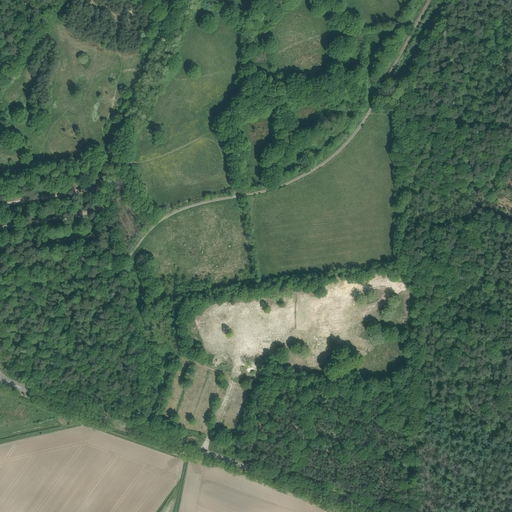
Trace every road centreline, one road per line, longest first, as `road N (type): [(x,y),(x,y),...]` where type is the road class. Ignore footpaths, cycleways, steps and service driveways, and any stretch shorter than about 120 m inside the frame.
road 1 (tertiary): [(375,511),(0,379)]
road 2 (track): [(208,433),(229,377),(187,362),(168,418),(197,428)]
road 3 (track): [(431,296),(511,144)]
road 4 (track): [(0,286),(118,264)]
